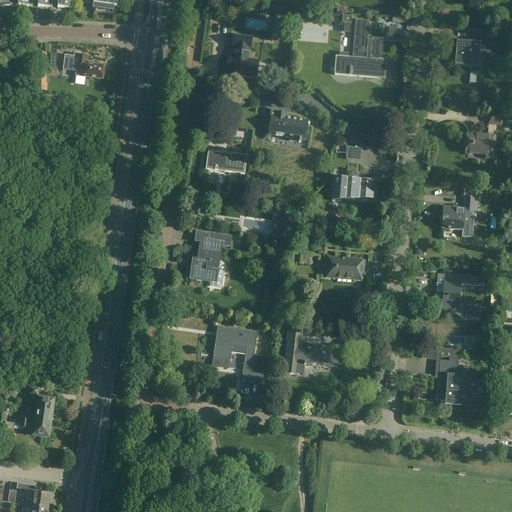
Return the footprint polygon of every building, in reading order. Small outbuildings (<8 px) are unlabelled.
[(38,2),(38,6),(38,8),(52,9),(52,3),(51,0),(32,0),(32,2),(38,2)] [(51,0),(52,3),(58,3),(57,9),(71,9),(71,0),(51,0)] [(93,0),(92,9),(97,10),(97,12),(104,12),(105,11),(114,12),(114,7),(117,7),(117,0),(93,0)] [(277,15),(276,22),(291,24),(292,18),(277,15)] [(337,57),(335,74),(351,75),(351,76),(353,76),(353,71),(366,72),(365,76),(385,77),(386,68),(386,61),(381,60),(382,48),(383,40),(378,39),(372,39),(372,40),(368,40),(369,22),(361,21),(356,20),(353,58),(349,58),(349,53),(340,52),(340,57),(337,57)] [(455,55),(454,67),(471,68),(472,66),(479,67),(480,48),(481,44),(486,44),(486,38),(487,32),(469,30),(468,42),(459,42),(458,55),(455,55)] [(228,57),(225,75),(255,79),(257,61),(247,60),(248,51),(249,51),(251,38),(233,36),(231,49),(233,49),(232,58),(228,57)] [(38,55),(37,69),(45,70),(46,55),(43,55),(38,55)] [(77,69),(76,77),(103,81),(104,68),(93,66),(93,64),(86,63),(87,57),(79,56),(77,69)] [(43,86),(43,80),(37,80),(36,92),(44,92),(45,92),(46,86),(43,86)] [(271,117),(268,136),(289,139),(289,142),(298,143),(299,140),(303,141),(305,122),(285,119),(286,114),(276,113),(271,112),(271,117)] [(490,115),(489,125),(501,126),(502,116),(490,115)] [(210,142),(212,127),(199,125),(197,139),(210,142)] [(467,136),(465,154),(486,156),(486,159),(493,160),(495,139),(467,136)] [(208,151),(205,171),(209,171),(210,169),(215,169),(215,172),(244,176),(247,157),(227,154),(226,158),(219,157),(219,153),(208,151)] [(361,152),(350,151),(349,163),(360,164),(361,152)] [(375,181),(333,178),(332,197),(373,200),(375,181)] [(472,219),(473,208),(478,209),(479,198),(465,197),(464,210),(454,209),(454,212),(443,211),(442,223),(443,223),(442,230),(463,232),(463,238),(474,239),(476,219),(472,219)] [(274,218),(271,236),(285,238),(288,220),(274,218)] [(191,265),(189,280),(197,281),(198,280),(210,282),(209,288),(222,290),(224,273),(220,273),(220,271),(219,271),(222,246),(230,247),(231,237),(196,232),(194,242),(199,243),(198,256),(193,255),(193,259),(192,259),(191,265)] [(328,258),(326,279),(361,282),(362,275),(364,275),(365,262),(328,258)] [(437,275),(435,305),(443,306),(442,312),(458,313),(460,286),(484,288),(485,279),(437,275)] [(466,305),(465,320),(480,321),(481,306),(466,305)] [(331,349),(298,346),(300,327),(288,325),(287,335),(286,342),(287,343),(283,375),(295,376),(296,367),(312,368),(312,365),(330,367),(331,349)] [(216,337),(214,358),(220,358),(220,361),(222,362),(222,359),(230,360),(230,361),(230,362),(232,353),(245,355),(242,382),(262,385),(266,358),(254,356),(257,333),(220,328),(219,337),(216,337)] [(486,353),(486,344),(473,343),(472,352),(486,353)] [(437,357),(452,359),(453,350),(437,349),(437,357)] [(441,362),(437,402),(445,402),(444,405),(461,407),(461,401),(465,401),(465,400),(477,401),(477,392),(482,393),(483,382),(478,381),(464,380),(464,377),(457,376),(458,363),(441,362)] [(279,378),(276,378),(276,379),(273,378),(272,390),(279,391),(280,379),(278,379),(279,378)] [(37,398),(36,411),(53,413),(54,400),(37,398)] [(22,422),(34,424),(51,426),(53,413),(36,411),(35,417),(22,417),(22,422),(14,421),(14,424),(21,425),(22,422)] [(49,439),(51,426),(34,424),(22,422),(21,425),(14,424),(13,430),(33,432),(32,437),(49,439)] [(6,423),(4,438),(12,439),(13,430),(14,424),(6,423)] [(223,428),(223,448),(252,449),(252,434),(237,434),(237,428),(223,428)] [(0,511),(10,511),(11,505),(8,504),(3,504),(4,492),(0,491),(0,511)] [(9,491),(8,504),(15,505),(16,492),(9,491)] [(31,508),(48,510),(50,496),(33,494),(31,508)]
